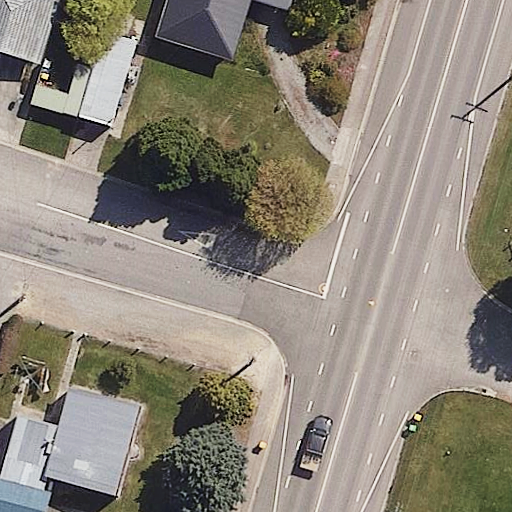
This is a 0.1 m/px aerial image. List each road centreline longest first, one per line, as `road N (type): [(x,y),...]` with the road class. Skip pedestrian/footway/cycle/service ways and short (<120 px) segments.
road 1 (residential): [(0,204),(371,313)]
road 2 (primary): [(371,313),(462,0)]
road 3 (primary): [(314,511),(371,313)]
